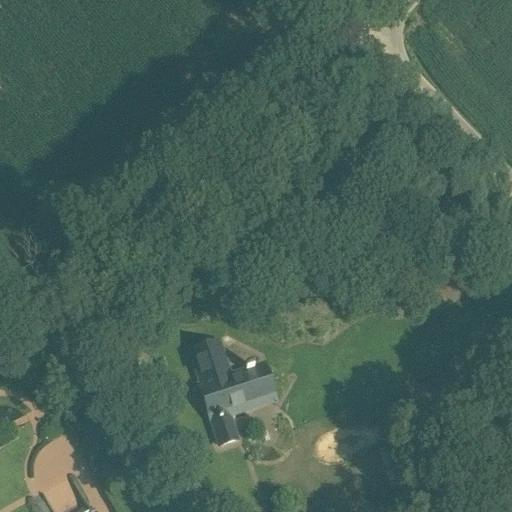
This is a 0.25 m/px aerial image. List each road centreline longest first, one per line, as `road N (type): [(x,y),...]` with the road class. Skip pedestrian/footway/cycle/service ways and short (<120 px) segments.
road 1 (track): [(370,27),(206,177),(0,306)]
road 2 (unclassified): [(511,185),(370,27),(402,0)]
